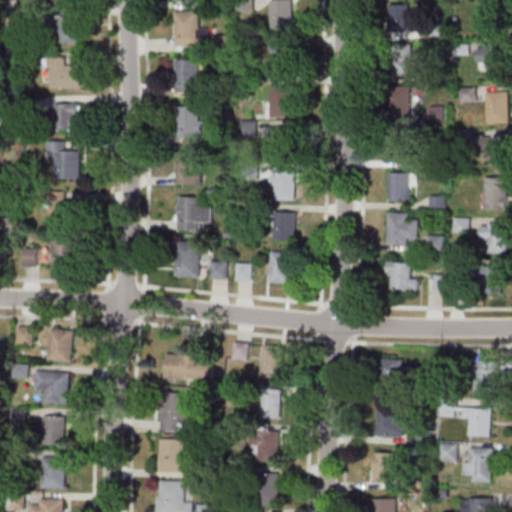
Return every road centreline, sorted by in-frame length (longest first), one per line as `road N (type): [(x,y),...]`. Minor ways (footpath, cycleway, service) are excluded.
road 1 (residential): [(511,327),(349,327),(0,300)]
road 2 (residential): [(114,511),(132,185),(125,0)]
road 3 (residential): [(331,511),(348,126),(344,0)]
